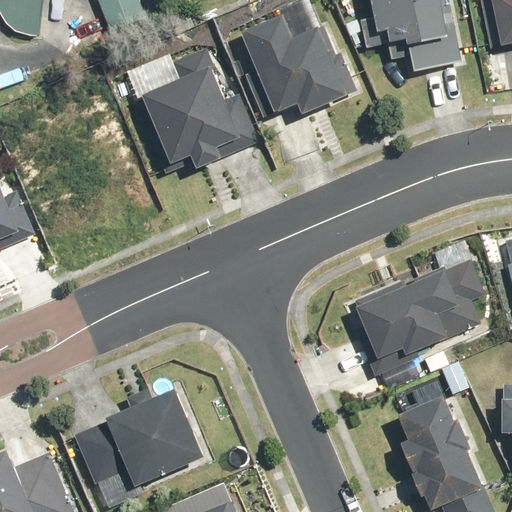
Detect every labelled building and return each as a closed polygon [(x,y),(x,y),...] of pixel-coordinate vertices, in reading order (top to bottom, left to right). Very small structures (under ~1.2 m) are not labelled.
[(141,0),(99,0),(112,36),(150,23),(141,0)] [(463,62),(450,0),(372,0),(376,17),(361,20),(367,49),(389,44),(392,59),(413,55),(416,71),(463,62)] [(511,0),(482,0),(493,50),(511,45),(511,0)] [(287,16),(246,32),(260,68),(246,74),(264,120),(301,105),(305,115),(360,94),(343,53),(338,55),(326,25),(295,37),(287,16)] [(180,80),(144,95),(173,164),(193,156),(198,170),(261,144),(241,94),(227,100),(205,49),(172,62),(180,80)] [(0,180),(0,254),(3,254),(0,248),(38,233),(20,190),(6,196),(0,180)] [(471,255),(358,301),(368,324),(357,329),(376,375),(475,335),(472,327),(482,323),(472,300),(487,294),(471,255)] [(205,454),(177,386),(154,395),(150,385),(127,395),(132,404),(109,414),(111,419),(74,434),(95,485),(132,469),(137,482),(205,454)] [(456,418),(445,393),(403,411),(412,434),(400,439),(430,509),(442,503),(445,511),(496,511),(470,450),(475,447),(462,416),(456,418)] [(10,447),(0,450),(0,511),(75,511),(49,451),(18,464),(10,447)] [(236,511),(232,500),(201,511),(236,511)]
